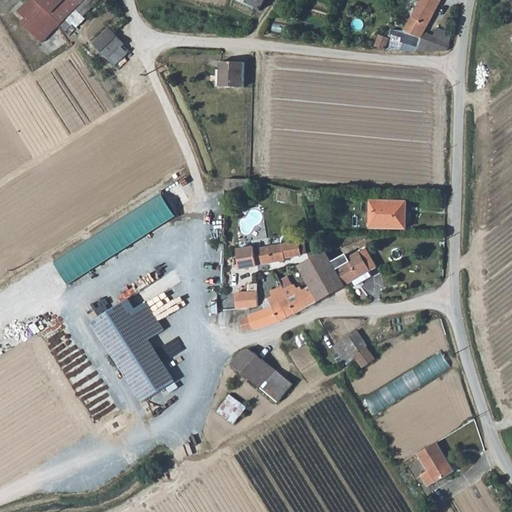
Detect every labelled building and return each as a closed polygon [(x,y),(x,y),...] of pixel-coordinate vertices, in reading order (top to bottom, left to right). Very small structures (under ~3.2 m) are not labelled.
[(30,0),(19,13),(25,19),(26,19),(22,24),(43,43),(79,4),(80,5),(84,0),(30,0)] [(108,0),(88,0),(78,11),(86,19),(104,0),(107,0),(108,1),(108,0)] [(242,0),(262,10),(267,0),(242,0)] [(423,0),(411,26),(398,26),(391,41),(383,37),(377,48),(387,53),(387,51),(448,52),(451,41),(440,31),(436,39),(427,35),(444,0),(423,0)] [(69,18),(62,25),(66,32),(75,23),(69,18)] [(109,33),(91,46),(109,71),(123,61),(121,58),(123,56),(120,52),(122,51),(109,33)] [(246,64),(222,63),(222,72),(219,72),(219,88),(246,89),(246,64)] [(137,214),(149,231),(161,224),(159,220),(178,208),(169,193),(137,214)] [(409,203),(373,202),(372,229),(407,230),(409,203)] [(161,224),(149,231),(165,257),(177,249),(161,224)] [(256,247),(239,250),(243,270),(260,267),(260,265),(288,260),(288,259),(304,256),(301,243),(256,251),(256,247)] [(367,249),(360,253),(371,273),(378,269),(367,249)] [(334,263),(330,256),(328,252),(302,268),(312,288),(318,302),(332,295),(347,286),(338,270),(334,263)] [(370,274),(371,273),(360,253),(349,259),(351,262),(338,270),(347,286),(354,283),(357,288),(373,279),(370,274)] [(289,318),(318,302),(312,288),(311,289),(299,295),(286,272),(278,275),(283,288),(289,300),(282,304),(289,318)] [(249,310),(259,309),(257,287),(248,288),(249,297),(248,297),(249,310)] [(255,331),(284,320),(289,318),(282,304),(289,300),(283,288),(276,291),(279,295),(269,301),(273,308),(250,317),(255,331)] [(131,297),(95,320),(146,400),(177,380),(151,339),(167,329),(149,301),(138,308),(131,297)] [(346,364),(357,356),(369,347),(370,346),(358,330),(336,346),(346,364)] [(378,358),(369,347),(357,356),(365,367),(378,358)] [(234,366),(263,388),(277,371),(251,350),(245,352),(234,366)] [(395,382),(403,396),(453,367),(444,353),(395,382)] [(294,385),(277,371),(263,388),(281,402),(294,385)] [(238,423),(249,405),(231,394),(220,412),(238,423)] [(456,466),(438,437),(419,448),(429,464),(422,469),(429,480),(436,476),(437,477),(456,466)]
